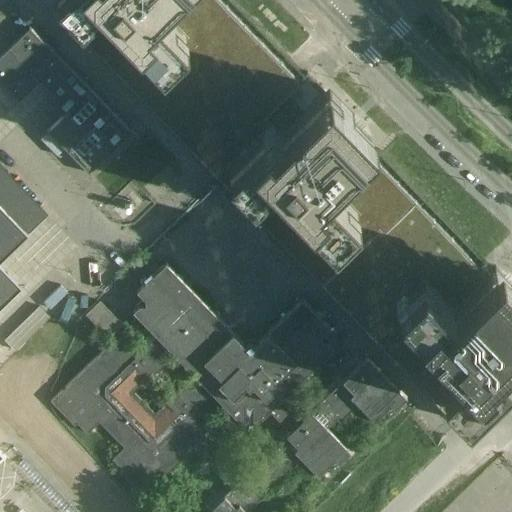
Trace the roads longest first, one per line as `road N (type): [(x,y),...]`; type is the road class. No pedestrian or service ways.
road 1 (tertiary): [(316,0),(511,193)]
road 2 (tertiary): [(511,136),(383,4)]
